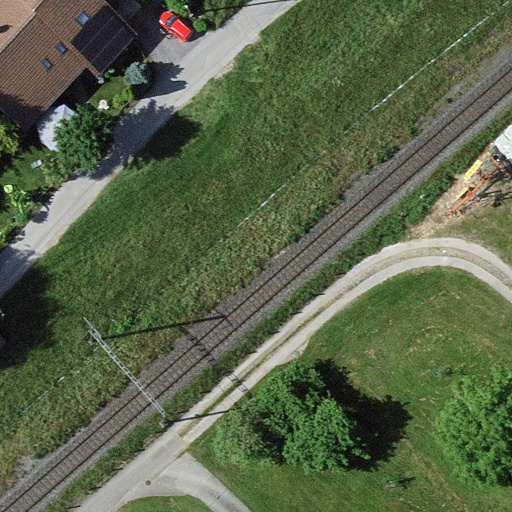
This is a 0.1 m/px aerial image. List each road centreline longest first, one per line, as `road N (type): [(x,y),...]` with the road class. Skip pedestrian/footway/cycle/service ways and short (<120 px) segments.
road 1 (track): [(168,461),(398,258),(464,259),(511,282)]
road 2 (residential): [(0,269),(166,84),(270,0)]
